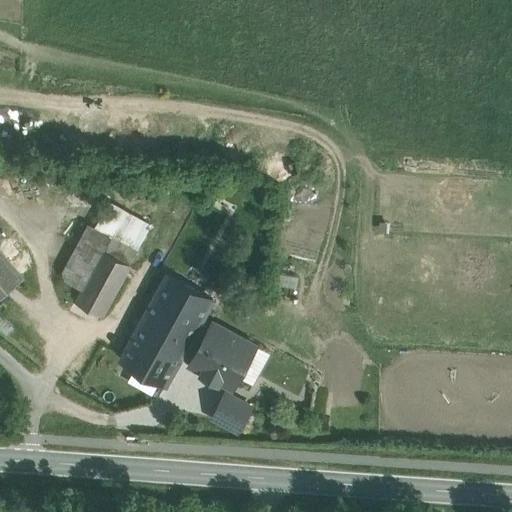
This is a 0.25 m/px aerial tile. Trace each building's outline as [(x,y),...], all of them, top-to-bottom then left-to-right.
[(0,128),(18,129),(19,109),(0,108),(0,128)] [(57,275),(67,281),(94,228),(134,249),(148,221),(97,195),(57,275)] [(134,249),(94,228),(67,281),(82,288),(75,302),(101,315),(129,263),(134,249)] [(0,295),(22,277),(0,250),(0,295)] [(169,275),(123,359),(165,381),(211,299),(169,275)] [(14,329),(0,317),(0,330),(7,337),(14,329)] [(213,318),(187,367),(233,392),(260,343),(213,318)] [(225,390),(209,419),(238,435),(254,405),(225,390)]
